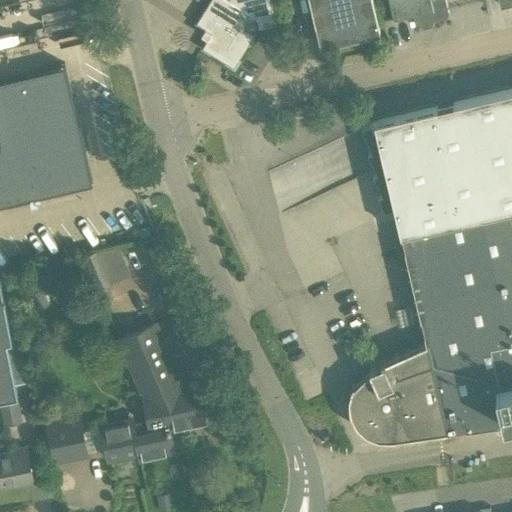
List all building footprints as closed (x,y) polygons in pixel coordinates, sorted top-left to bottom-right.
[(275,19),(270,0),(211,0),(199,21),(208,27),(209,32),(210,36),(204,46),(233,64),(259,23),(275,19)] [(309,0),(320,47),(380,33),(372,0),(309,0)] [(389,0),(393,18),(413,14),(415,24),(420,22),(423,26),(430,24),(432,20),(445,17),(448,12),(444,0),(389,0)] [(0,202),(92,181),(68,77),(64,63),(0,77),(0,202)] [(348,397),(348,400),(349,410),(350,413),(354,422),(356,425),(364,432),(366,434),(376,437),(379,438),(389,439),(392,438),(442,431),(511,421),(511,86),(374,119),(375,122),(361,128),(372,151),(367,153),(374,168),(377,174),(386,169),(395,208),(426,342),(368,368),(371,373),(357,387),(352,384),(351,387),(348,397)] [(102,285),(131,272),(118,242),(89,255),(102,285)] [(0,397),(15,394),(5,341),(11,340),(0,287),(0,397)] [(155,321),(118,337),(144,398),(149,421),(166,418),(168,428),(169,428),(213,419),(205,380),(190,383),(188,372),(178,374),(155,321)] [(0,404),(4,425),(22,421),(18,401),(0,403),(0,404)] [(78,413),(46,419),(46,422),(54,460),(86,454),(78,413)] [(140,459),(174,452),(169,428),(168,428),(166,418),(149,421),(133,424),(131,418),(101,424),(108,459),(139,452),(140,459)] [(33,481),(26,446),(25,446),(26,450),(17,452),(16,450),(0,452),(0,485),(15,483),(15,485),(33,481)]
